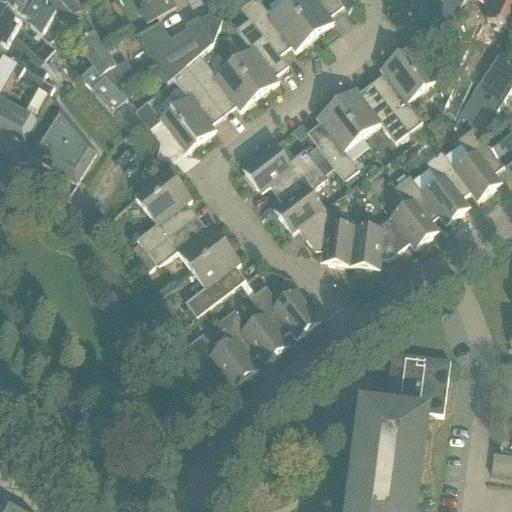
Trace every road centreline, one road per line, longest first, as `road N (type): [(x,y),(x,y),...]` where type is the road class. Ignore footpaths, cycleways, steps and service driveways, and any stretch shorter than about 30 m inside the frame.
road 1 (residential): [(347,340),(306,277),(268,258),(212,189),(216,157),(371,43)]
road 2 (residential): [(201,511),(244,430),(347,340)]
road 3 (residential): [(347,340),(511,217)]
